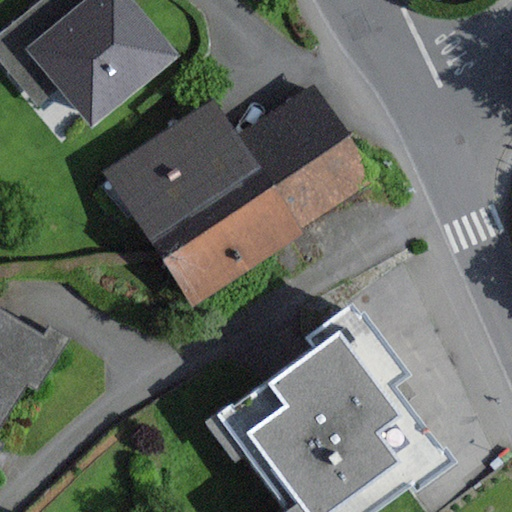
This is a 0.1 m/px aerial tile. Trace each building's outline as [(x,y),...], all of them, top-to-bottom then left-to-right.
[(85,0),(29,43),(92,124),(176,59),(129,0),(85,0)] [(239,140),(298,227),(376,175),(316,88),(239,140)] [(298,227),(239,140),(213,102),(112,171),(197,296),(298,227)] [(42,385),(67,344),(71,336),(54,326),(49,334),(0,304),(0,456),(9,442),(0,436),(0,433),(32,380),(42,385)] [(232,404),(219,414),(289,510),(286,511),(370,511),(412,481),(416,487),(452,460),(444,449),(441,452),(392,386),(407,375),(362,313),(358,315),(350,305),(306,337),(315,348),(234,407),(232,404)]
